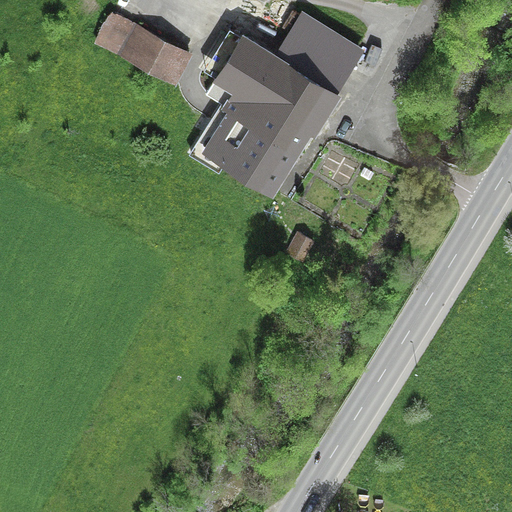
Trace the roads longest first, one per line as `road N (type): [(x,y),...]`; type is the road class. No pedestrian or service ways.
road 1 (secondary): [(490,203),(298,511)]
road 2 (residential): [(435,0),(369,131),(373,145),(490,203)]
